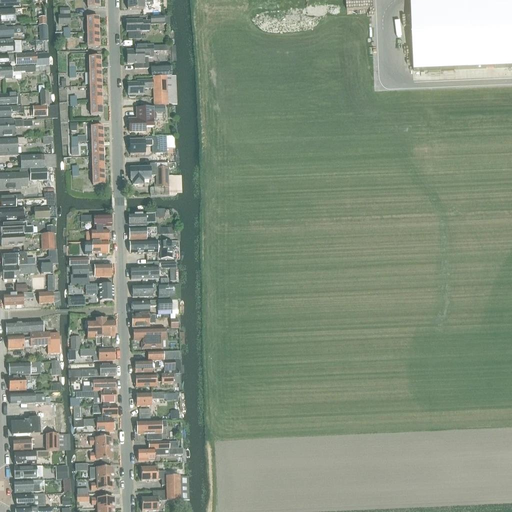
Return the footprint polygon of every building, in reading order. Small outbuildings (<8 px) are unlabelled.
[(0,0),(0,8),(18,7),(17,0),(0,0)] [(98,0),(87,0),(88,9),(99,8),(98,0)] [(151,0),(127,0),(128,11),(144,10),(144,1),(146,1),(146,3),(152,3),(151,0)] [(511,0),(454,0),(411,2),(414,72),(511,67),(511,0)] [(0,22),(0,26),(15,25),(14,10),(0,10),(0,22)] [(60,16),(58,16),(58,25),(70,25),(70,15),(60,16)] [(164,17),(150,18),(151,26),(164,25),(164,17)] [(87,19),(87,34),(98,33),(98,18),(87,19)] [(141,22),(126,22),(126,33),(128,33),(128,40),(140,40),(140,33),(148,33),(148,23),(141,23),(141,22)] [(21,28),(17,28),(0,28),(0,39),(13,39),(12,35),(15,35),(15,34),(21,34),(21,28)] [(98,33),(87,34),(88,48),(99,48),(98,33)] [(0,42),(0,53),(7,53),(7,55),(13,54),(13,42),(0,42)] [(135,52),(127,52),(127,65),(134,65),(134,70),(148,70),(148,59),(153,59),(153,53),(159,52),(159,47),(135,47),(135,52)] [(36,55),(0,57),(0,67),(8,67),(7,62),(16,61),(16,66),(37,65),(36,55)] [(89,58),(89,73),(101,73),(100,58),(89,58)] [(0,80),(12,80),(12,74),(25,73),(25,74),(35,74),(35,67),(11,68),(11,69),(0,69),(0,80)] [(171,77),(171,67),(151,67),(151,77),(171,77)] [(89,73),(90,87),(101,87),(101,73),(89,73)] [(154,107),(167,106),(166,77),(153,78),(154,107)] [(153,89),(152,81),(138,81),(138,84),(128,84),(128,96),(129,96),(129,98),(130,99),(135,99),(136,98),(136,96),(143,96),(143,90),(153,89)] [(90,87),(90,102),(101,101),(101,87),(90,87)] [(48,94),(40,94),(40,107),(49,107),(48,94)] [(0,96),(0,107),(20,106),(19,95),(0,96)] [(101,101),(90,102),(91,116),(102,116),(101,101)] [(47,107),(33,108),(33,118),(47,117),(47,107)] [(12,113),(12,115),(23,114),(23,108),(0,109),(0,120),(10,120),(10,113),(12,113)] [(137,121),(129,122),(129,134),(145,133),(145,128),(153,128),(153,121),(153,113),(153,109),(137,110),(137,121)] [(0,138),(14,137),(14,129),(23,128),(23,121),(0,122),(0,138)] [(91,128),(91,143),(103,142),(102,128),(91,128)] [(43,148),(51,147),(50,137),(42,138),(43,148)] [(152,137),(152,138),(152,155),(166,154),(166,137),(152,137)] [(0,157),(18,157),(17,146),(27,146),(26,141),(24,141),(24,139),(0,140),(0,157)] [(129,142),(130,156),(145,155),(145,147),(152,147),(151,141),(145,141),(129,142)] [(91,143),(92,157),(103,157),(103,142),(91,143)] [(46,164),(55,164),(55,156),(46,155),(46,164)] [(44,169),(44,156),(20,157),(21,170),(37,169),(44,169)] [(92,157),(92,171),(103,171),(103,157),(92,157)] [(150,169),(150,170),(156,170),(156,176),(156,188),(150,188),(150,197),(174,196),(177,194),(177,188),(168,188),(168,168),(167,168),(167,164),(153,164),(153,165),(150,165),(150,169)] [(150,169),(130,169),(130,181),(132,181),(132,186),(143,186),(143,181),(150,181),(150,176),(156,176),(156,170),(150,170),(150,169)] [(19,175),(0,175),(0,191),(20,191),(20,188),(27,188),(27,183),(30,183),(30,182),(47,181),(46,170),(19,171),(19,175)] [(103,171),(92,171),(93,186),(104,185),(103,171)] [(15,201),(23,201),(23,196),(15,197),(0,197),(0,208),(15,208),(15,201)] [(34,210),(34,220),(50,219),(49,209),(34,210)] [(0,221),(23,221),(23,210),(0,210),(0,221)] [(146,224),(155,224),(155,215),(146,216),(146,215),(128,216),(129,227),(146,227),(146,224)] [(111,217),(81,218),(81,224),(94,223),(94,228),(95,228),(96,231),(103,231),(103,228),(111,227),(111,217)] [(0,225),(0,229),(0,237),(33,235),(32,228),(17,229),(17,225),(0,225)] [(150,236),(156,236),(156,229),(129,230),(129,241),(146,240),(146,235),(150,235),(150,236)] [(91,231),(91,242),(108,242),(108,231),(103,231),(96,231),(91,231)] [(42,235),(42,251),(54,251),(54,235),(42,235)] [(0,237),(1,248),(24,246),(23,236),(0,237)] [(87,251),(87,257),(92,257),(92,255),(108,254),(108,249),(109,248),(109,246),(107,245),(107,242),(92,243),(92,251),(87,251)] [(129,243),(130,254),(158,254),(158,242),(129,243)] [(160,242),(161,260),(172,260),(171,242),(160,242)] [(18,253),(17,255),(1,256),(2,267),(26,266),(26,262),(18,263),(17,257),(25,257),(25,253),(18,253)] [(154,264),(154,265),(154,268),(130,269),(131,281),(159,280),(158,270),(176,270),(176,263),(154,264)] [(40,266),(41,275),(52,275),(52,266),(40,266)] [(72,267),(72,277),(88,276),(88,274),(94,274),(94,278),(111,278),(111,276),(112,275),(112,272),(111,271),(111,266),(87,266),(72,267)] [(2,268),(3,281),(19,281),(18,276),(36,275),(36,267),(2,268)] [(72,277),(70,277),(70,287),(86,286),(89,286),(88,276),(72,277)] [(28,292),(28,283),(16,283),(16,292),(28,292)] [(86,286),(86,289),(86,295),(99,295),(99,302),(113,302),(113,286),(89,286),(86,286)] [(174,286),(158,286),(132,287),(132,292),(131,294),(132,296),(132,298),(152,298),(152,292),(158,292),(158,299),(174,298),(174,286)] [(3,296),(4,307),(23,306),(23,300),(33,300),(33,294),(22,295),(3,296)] [(39,305),(53,304),(53,294),(38,294),(39,305)] [(85,299),(69,299),(69,307),(85,307),(85,299)] [(132,305),(131,307),(132,309),(132,314),(150,314),(149,308),(157,307),(158,312),(172,312),(171,302),(157,302),(157,303),(155,303),(155,302),(132,303),(132,305)] [(55,326),(56,316),(45,316),(45,326),(55,326)] [(149,324),(155,324),(155,316),(132,316),(132,328),(149,328),(149,324)] [(102,334),(101,334),(101,346),(101,350),(107,350),(106,339),(115,339),(114,320),(105,321),(106,330),(102,330),(102,334)] [(106,330),(105,321),(95,321),(86,321),(87,340),(95,340),(96,346),(101,346),(101,334),(102,334),(102,330),(106,330)] [(5,325),(6,337),(43,334),(43,323),(5,325)] [(142,342),(142,350),(163,349),(162,341),(165,341),(165,330),(133,331),(133,335),(132,336),(132,339),(133,340),(133,342),(142,342)] [(7,343),(6,344),(6,348),(7,349),(8,350),(24,349),(24,348),(30,348),(47,347),(47,355),(59,355),(59,334),(7,337),(7,343)] [(80,337),(70,338),(71,351),(80,351),(80,337)] [(90,351),(80,351),(80,357),(93,357),(93,363),(98,363),(114,362),(114,361),(115,359),(115,356),(114,355),(114,350),(90,351)] [(147,353),(148,361),(164,361),(163,353),(147,353)] [(164,362),(164,369),(164,372),(175,371),(174,361),(164,362)] [(152,373),(152,369),(152,368),(156,368),(156,369),(164,369),(164,362),(159,362),(134,363),(135,367),(133,368),(134,371),(135,372),(135,374),(152,373)] [(38,372),(37,363),(8,365),(9,370),(8,371),(8,374),(9,375),(9,376),(30,375),(30,372),(38,372)] [(99,371),(81,372),(81,379),(115,377),(115,373),(116,372),(116,369),(115,368),(114,366),(99,367),(99,371)] [(161,385),(173,385),(173,375),(161,376),(161,385)] [(135,381),(134,382),(134,386),(135,386),(135,388),(156,388),(156,376),(135,377),(135,381)] [(25,378),(8,379),(9,392),(25,391),(25,382),(30,382),(30,378),(25,378)] [(115,380),(93,381),(93,387),(82,388),(82,393),(115,392),(115,390),(116,389),(116,386),(115,385),(115,380)] [(115,397),(115,392),(92,393),(85,393),(85,398),(85,399),(100,399),(100,405),(116,404),(116,403),(117,402),(117,398),(115,397)] [(45,396),(35,396),(34,394),(9,395),(10,405),(35,404),(45,404),(45,396)] [(164,394),(151,394),(136,395),(136,400),(135,401),(135,405),(136,406),(136,408),(151,407),(151,401),(164,400),(164,394)] [(117,418),(117,406),(92,407),(92,415),(101,414),(101,418),(117,418)] [(37,407),(37,416),(46,415),(45,407),(37,407)] [(151,410),(139,410),(139,423),(151,423),(151,410)] [(13,437),(48,435),(62,434),(62,426),(48,426),(39,427),(39,419),(36,420),(28,420),(29,423),(12,424),(13,437)] [(113,420),(73,421),(73,429),(83,429),(83,428),(96,428),(96,433),(113,432),(113,430),(114,430),(114,425),(113,425),(113,420)] [(153,422),(153,423),(151,423),(139,423),(136,423),(137,428),(136,429),(136,433),(137,434),(137,436),(147,435),(147,441),(162,441),(161,429),(167,429),(167,422),(153,422)] [(58,451),(58,435),(46,436),(46,452),(58,451)] [(95,446),(96,450),(112,450),(111,439),(95,439),(89,439),(89,446),(95,446)] [(21,441),(13,442),(13,446),(13,447),(13,450),(13,451),(14,453),(31,452),(31,446),(34,446),(34,441),(31,441),(21,441)] [(112,450),(96,450),(96,454),(90,455),(90,461),(96,461),(112,460),(112,450)] [(165,450),(137,451),(138,455),(137,456),(137,460),(138,461),(138,462),(155,462),(155,457),(165,456),(165,450)] [(49,459),(49,452),(35,452),(14,454),(14,459),(13,462),(14,464),(14,466),(35,465),(35,460),(49,459)] [(13,468),(14,480),(32,479),(32,478),(37,478),(36,467),(13,468)] [(166,502),(167,502),(180,501),(179,478),(165,478),(165,473),(157,473),(157,468),(141,469),(141,482),(158,481),(161,481),(162,487),(166,487),(166,492),(166,502)] [(96,476),(97,480),(113,480),(112,469),(96,469),(90,469),(90,476),(96,476)] [(113,480),(97,480),(97,484),(91,485),(91,491),(97,491),(113,491),(113,480)] [(14,483),(14,494),(39,493),(39,486),(33,486),(33,482),(14,483)] [(141,511),(153,511),(158,511),(158,502),(166,502),(166,492),(152,492),(152,499),(141,499),(141,511)] [(16,503),(16,508),(33,507),(33,509),(45,509),(45,506),(44,495),(16,496),(16,498),(15,499),(15,503),(16,503)] [(97,506),(98,510),(114,510),(113,499),(97,499),(91,500),(91,506),(97,506)]
